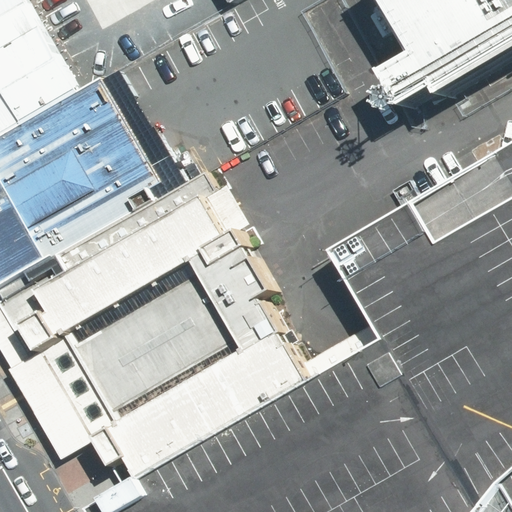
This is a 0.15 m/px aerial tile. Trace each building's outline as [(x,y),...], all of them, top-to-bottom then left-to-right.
[(28,0),(0,0),(0,137),(81,91),(28,0)] [(511,57),(511,0),(385,0),(417,53),(375,77),(394,108),(429,88),(437,101),(511,57)] [(286,342),(231,245),(257,230),(241,197),(220,161),(170,190),(105,78),(0,138),(0,337),(71,463),(111,441),(286,342)] [(476,511),(500,484),(511,472),(511,148),(328,253),(379,340),(305,381),(145,469),(161,499),(138,511),(476,511)] [(305,381),(286,342),(111,441),(131,477),(145,469),(305,381)]
